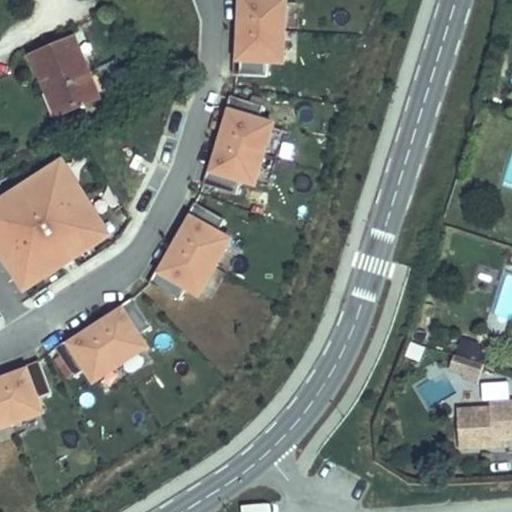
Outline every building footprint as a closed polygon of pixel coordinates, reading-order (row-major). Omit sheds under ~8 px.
[(225,4),(225,18),(227,19),(230,19),(228,49),(272,51),(274,21),(259,21),(260,6),(225,4)] [(272,51),(228,49),(227,79),(224,79),(222,79),(221,97),(255,98),(256,83),(271,84),(272,51)] [(59,140),(98,126),(76,64),(35,78),(48,117),(50,116),(59,140)] [(218,117),(214,131),(216,131),(219,132),(210,161),(252,174),(261,145),(246,141),(251,127),(218,117)] [(210,161),(219,132),(216,131),(207,160),(210,161)] [(201,190),(210,161),(207,160),(198,189),(201,190)] [(252,174),(210,161),(201,190),(198,189),(196,189),(191,206),(224,216),(228,201),(243,206),(252,174)] [(47,199),(56,194),(50,184),(41,190),(47,199)] [(97,257),(56,194),(47,199),(41,190),(0,216),(0,290),(13,311),(97,257)] [(183,224),(176,237),(180,239),(165,265),(204,287),(218,261),(205,254),(213,241),(183,224)] [(165,265),(180,239),(177,238),(163,264),(165,265)] [(150,292),(165,265),(163,264),(148,290),(150,292)] [(204,287),(165,265),(150,292),(146,289),(137,305),(167,321),(175,308),(187,316),(204,287)] [(121,319),(109,327),(110,329),(112,331),(86,348),(110,385),(135,369),(127,356),(140,348),(121,319)] [(86,348),(112,331),(110,329),(85,345),(86,348)] [(61,364),(86,348),(85,345),(59,362),(61,364)] [(110,385),(86,348),(61,364),(59,362),(58,360),(43,370),(62,398),(74,390),(83,403),(110,385)] [(481,377),(482,360),(452,358),(451,375),(481,377)] [(27,383),(14,388),(15,390),(16,392),(0,398),(0,436),(3,444),(31,434),(25,420),(39,415),(27,383)] [(0,398),(16,392),(15,390),(0,395),(0,398)] [(511,453),(511,397),(494,399),(496,421),(463,424),(466,463),(500,460),(499,454),(511,453)]
